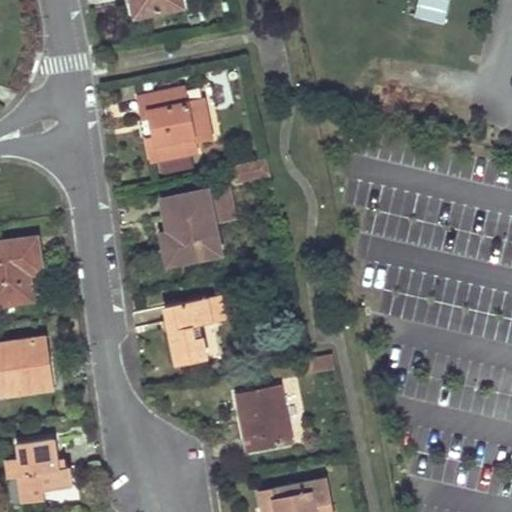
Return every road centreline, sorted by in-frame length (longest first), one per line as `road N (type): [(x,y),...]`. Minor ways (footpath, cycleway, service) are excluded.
road 1 (residential): [(152,511),(113,411),(73,124)]
road 2 (residential): [(73,124),(53,0)]
